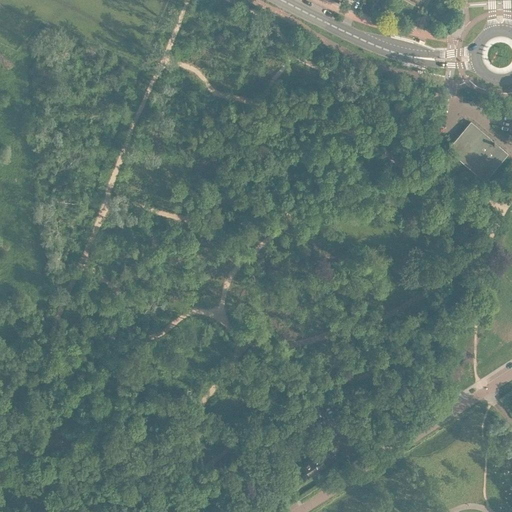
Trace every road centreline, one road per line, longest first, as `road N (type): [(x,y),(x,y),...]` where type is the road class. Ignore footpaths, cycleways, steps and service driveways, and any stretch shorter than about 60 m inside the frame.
road 1 (residential): [(298,511),(485,390)]
road 2 (secondary): [(413,57),(276,0)]
